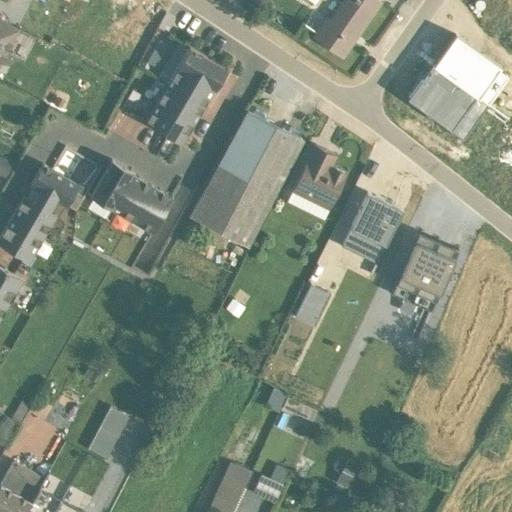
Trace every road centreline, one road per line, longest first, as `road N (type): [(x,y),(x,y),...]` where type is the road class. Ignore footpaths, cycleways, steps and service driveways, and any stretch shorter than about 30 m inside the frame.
road 1 (residential): [(261,48),(193,167),(160,176),(54,121),(0,211)]
road 2 (unknown): [(176,175),(162,220),(139,255),(46,227),(23,246),(0,287)]
road 3 (residential): [(353,110),(511,231)]
road 4 (residential): [(353,110),(432,0)]
